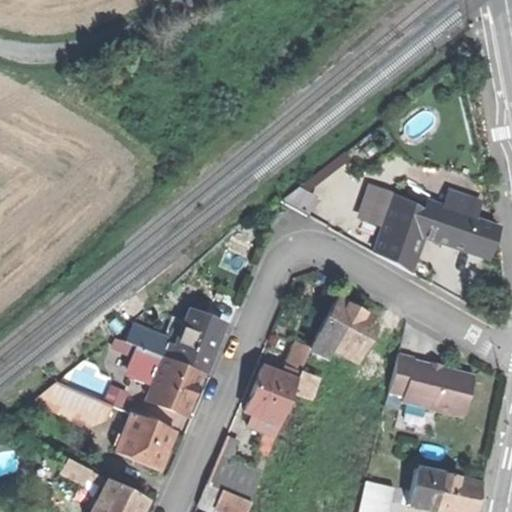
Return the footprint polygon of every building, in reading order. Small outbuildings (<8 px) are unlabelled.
[(448,196),(443,211),(473,221),(478,206),(448,196)] [(393,198),(385,221),(417,237),(424,216),(425,213),(424,213),(393,198)] [(425,213),(424,216),(439,220),(442,211),(426,206),(424,213),(425,213)] [(432,242),(486,260),(497,229),(473,221),(443,211),(442,211),(439,220),(432,242)] [(417,237),(432,242),(439,220),(424,216),(417,237)] [(404,271),(417,237),(385,221),(373,254),(387,262),(404,271)] [(330,348),(355,362),(369,337),(362,334),(370,320),(352,310),(335,301),(314,339),(330,348)] [(173,351),(167,366),(196,378),(199,379),(209,353),(218,329),(186,317),(173,351)] [(120,348),(136,355),(147,359),(152,343),(126,333),(120,348)] [(325,358),(330,348),(314,339),(309,349),(325,358)] [(152,343),(147,359),(159,364),(167,366),(173,351),(152,343)] [(294,346),(284,371),(297,376),(298,373),(306,350),(294,346)] [(126,381),(149,390),(159,364),(147,359),(136,355),(126,381)] [(397,355),(387,393),(401,397),(400,403),(462,419),(473,377),(436,368),(411,362),(412,358),(397,355)] [(143,404),(180,419),(188,398),(196,378),(167,366),(159,364),(149,390),(143,404)] [(269,423),(278,426),(290,394),(295,382),(282,377),(260,369),(251,392),(243,413),(253,417),(269,423)] [(284,371),(282,377),(295,382),(297,376),(284,371)] [(297,376),(295,382),(290,394),(307,400),(314,379),(298,373),(297,376)] [(386,391),(364,386),(357,416),(379,421),(386,391)] [(66,407),(101,422),(106,409),(71,395),(66,407)] [(86,427),(101,422),(66,407),(61,417),(86,427)] [(249,427),(264,432),(265,433),(269,423),(253,417),(249,427)] [(110,456),(154,473),(162,453),(169,435),(125,418),(117,437),(111,452),(110,456)] [(270,447),(278,426),(269,423),(265,433),(264,432),(260,443),(270,447)] [(106,449),(111,452),(117,437),(112,434),(106,449)] [(224,437),(216,457),(227,461),(235,441),(224,437)] [(227,461),(216,457),(205,486),(221,492),(214,509),(222,511),(244,511),(260,474),(227,461)] [(80,487),(82,484),(86,475),(63,464),(57,475),(80,487)] [(12,482),(35,493),(42,479),(20,467),(12,482)] [(416,508),(435,511),(474,511),(477,503),(481,485),(423,473),(416,508)] [(82,484),(100,492),(104,484),(86,475),(82,484)] [(364,483),(361,499),(389,505),(393,489),(364,483)] [(89,511),(138,511),(143,503),(104,484),(100,492),(94,503),(89,511)] [(207,511),(212,511),(214,509),(221,492),(205,486),(197,508),(207,511)] [(76,511),(89,511),(94,503),(84,497),(76,511)] [(358,511),(387,511),(389,505),(361,499),(358,511)]
